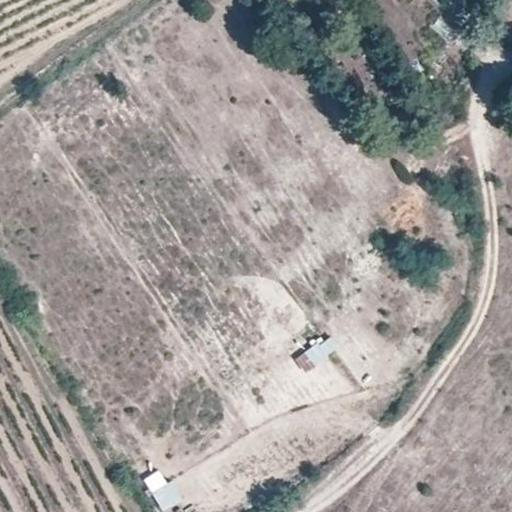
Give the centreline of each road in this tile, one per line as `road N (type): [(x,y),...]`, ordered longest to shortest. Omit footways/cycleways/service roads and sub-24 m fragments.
road 1 (track): [(511,63),(479,101),(492,255),(484,302),(391,440),(304,511)]
road 2 (track): [(126,511),(0,310)]
